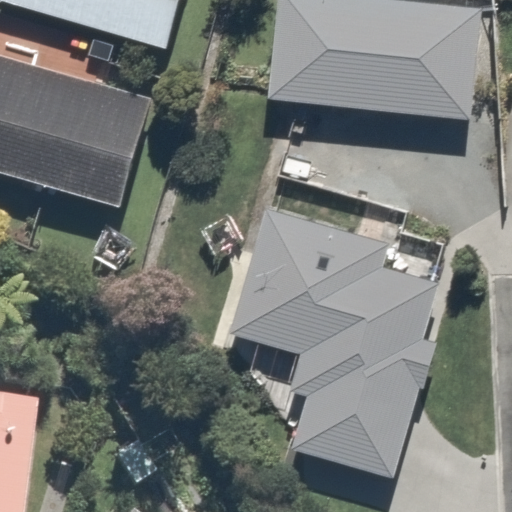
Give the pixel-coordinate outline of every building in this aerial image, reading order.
[(15,0),(151,43),(164,0),(15,0)] [(482,8),(401,0),(281,0),(271,99),(471,120),(482,8)] [(0,171),(107,205),(142,95),(0,50),(0,171)] [(421,340),(438,284),(381,268),(389,243),(263,207),(226,336),(299,357),(288,393),(306,398),(291,449),(393,478),(419,387),(423,388),(436,344),(421,340)] [(22,511),(35,400),(0,395),(0,511),(22,511)]
